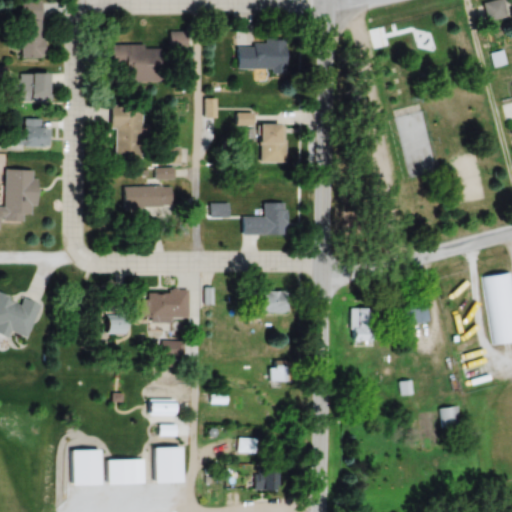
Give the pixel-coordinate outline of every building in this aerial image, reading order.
[(483,21),(510,14),(505,0),(492,0),(478,4),(483,21)] [(42,1),(18,1),(18,58),(42,58),(42,1)] [(185,46),(185,32),(166,32),(166,46),(185,46)] [(165,82),(166,45),(109,44),(109,64),(123,64),(123,81),(165,82)] [(252,79),(284,79),(283,44),(235,45),(235,64),(252,64),(252,79)] [(492,65),(503,63),(501,50),(490,52),(492,65)] [(45,101),(45,73),(7,73),(7,101),(45,101)] [(405,177),(434,172),(421,103),(392,108),(405,177)] [(141,104),(110,104),(109,157),(139,158),(141,104)] [(39,125),(39,117),(17,117),(17,145),(46,145),(46,125),(39,125)] [(283,162),(283,124),(256,124),(256,162),(283,162)] [(34,169),(3,168),(2,205),(0,205),(0,220),(20,221),(20,212),(33,213),(34,169)] [(257,169),(257,187),(286,187),(286,169),(257,169)] [(168,185),(121,185),(121,206),(168,206),(168,185)] [(281,201),(260,202),(261,215),(239,215),(239,233),(282,233),(281,201)] [(206,217),(226,217),(226,203),(206,203),(206,217)] [(511,289),(509,272),(483,276),(492,342),(511,339),(511,289)] [(138,290),(139,318),(185,318),(185,290),(138,290)] [(286,290),(248,290),(248,311),(286,311),(286,290)] [(403,325),(427,320),(421,291),(398,296),(403,325)] [(0,327),(23,338),(37,305),(19,297),(18,300),(0,292),(0,327)] [(349,307),(349,337),(367,337),(367,307),(349,307)] [(105,320),(105,331),(122,331),(122,320),(105,320)] [(458,426),(456,405),(437,407),(439,427),(458,426)] [(150,446),(150,482),(178,482),(178,446),(150,446)] [(67,484),(96,484),(96,449),(67,449),(67,484)] [(103,484),(141,484),(141,458),(103,458),(103,484)]
